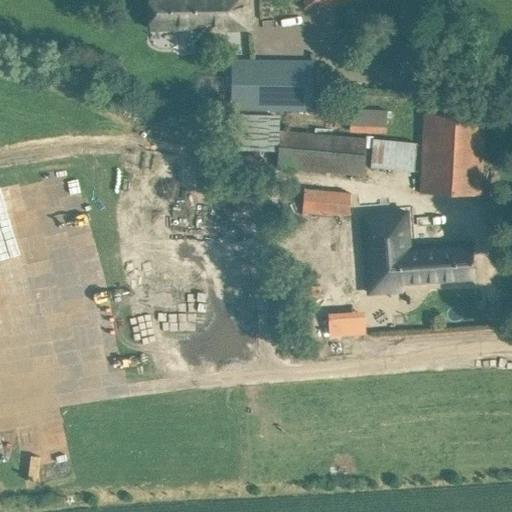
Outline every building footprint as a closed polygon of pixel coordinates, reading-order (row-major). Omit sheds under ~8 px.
[(251,28),(249,0),(148,0),(150,29),(194,27),(195,30),(251,28)] [(244,59),(244,74),(257,74),(257,108),(310,109),(311,77),(298,77),(298,74),(257,74),(258,60),(244,59)] [(387,109),(350,109),(350,129),(386,129),(387,109)] [(420,192),(480,195),(484,115),(424,112),(420,192)] [(363,174),(366,137),(280,130),(277,167),(363,174)] [(373,138),(370,167),(413,171),(416,142),(373,138)] [(348,214),(350,192),(304,188),(302,210),(348,214)] [(364,216),(369,292),(399,290),(398,282),(473,277),(471,246),(408,251),(407,211),(364,216)]
